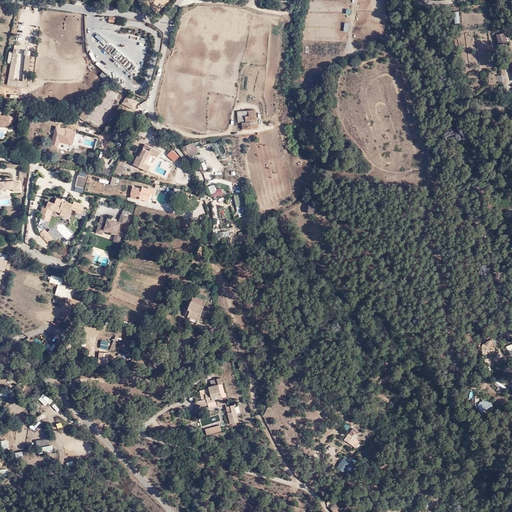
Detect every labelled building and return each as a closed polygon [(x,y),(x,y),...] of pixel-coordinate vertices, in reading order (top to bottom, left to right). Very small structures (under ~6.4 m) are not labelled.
[(229,3),(221,2),(219,27),(228,28),(229,3)] [(241,4),(233,3),(231,34),(239,34),(241,4)] [(95,37),(105,46),(108,42),(98,33),(95,37)] [(503,34),(496,35),(497,45),(498,47),(506,45),(503,34)] [(125,67),(130,62),(112,43),(106,49),(125,67)] [(15,55),(11,55),(5,82),(25,86),(32,51),(27,50),(26,54),(27,54),(22,80),(11,77),(15,55)] [(134,102),(129,98),(128,100),(125,98),(122,103),(131,109),(133,106),(132,105),(134,102)] [(255,110),(241,111),(242,129),(257,127),(255,110)] [(78,119),(84,122),(89,115),(84,111),(78,119)] [(0,123),(3,124),(4,123),(8,124),(10,115),(3,113),(3,115),(0,114),(0,123)] [(56,127),(53,147),(58,147),(60,134),(64,135),(65,128),(56,127)] [(66,131),(63,144),(72,146),(75,133),(66,131)] [(138,157),(137,156),(133,165),(147,171),(149,166),(145,164),(147,161),(144,160),(148,153),(150,154),(157,157),(159,152),(144,145),(140,154),(138,157)] [(167,155),(173,161),(178,157),(172,150),(167,155)] [(115,173),(121,176),(124,169),(118,166),(115,173)] [(110,176),(111,169),(102,167),(100,173),(110,176)] [(77,190),(82,192),(85,180),(80,179),(77,190)] [(4,188),(4,190),(12,190),(12,192),(20,192),(20,183),(16,183),(12,183),(12,181),(0,181),(0,191),(0,190),(0,188),(4,188)] [(215,184),(208,187),(213,198),(224,194),(221,187),(217,189),(215,184)] [(137,199),(143,200),(145,193),(149,194),(151,195),(152,190),(146,188),(146,190),(140,188),(140,189),(131,187),(129,195),(138,197),(137,199)] [(236,195),(237,217),(246,216),(244,194),(236,195)] [(84,205),(79,203),(79,206),(73,203),(73,204),(57,198),(55,203),(49,201),(46,206),(43,205),(40,212),(42,213),(40,217),(46,220),(47,215),(49,216),(51,209),(53,206),(59,208),(62,209),(60,212),(68,215),(71,209),(76,211),(75,212),(80,214),(84,205)] [(307,212),(315,213),(316,205),(307,205),(307,212)] [(115,234),(115,236),(120,237),(127,218),(120,215),(118,223),(115,222),(110,220),(106,219),(106,220),(101,218),(96,230),(102,232),(103,230),(115,234)] [(52,240),(43,229),(39,233),(48,244),(52,240)] [(92,261),(94,257),(82,253),(80,260),(91,264),(92,261)] [(58,284),(55,294),(63,297),(66,287),(58,284)] [(205,301),(192,296),(185,316),(203,323),(206,313),(201,311),(205,301)] [(93,344),(98,347),(105,332),(99,329),(93,344)] [(105,332),(98,347),(105,350),(113,335),(105,332)] [(117,351),(120,338),(114,336),(111,350),(117,351)] [(127,354),(129,348),(120,345),(118,351),(127,354)] [(99,351),(99,366),(109,366),(109,351),(99,351)] [(220,395),(221,400),(225,399),(224,393),(223,393),(220,384),(216,385),(219,395),(220,395)] [(215,401),(216,406),(216,407),(223,405),(221,400),(220,395),(219,395),(216,385),(210,387),(207,388),(208,393),(204,394),(205,400),(195,402),(197,408),(207,406),(206,404),(215,401)] [(0,395),(9,396),(9,388),(0,387),(0,395)] [(39,399),(46,407),(53,400),(45,392),(39,399)] [(475,403),(480,413),(492,406),(487,397),(475,403)] [(237,424),(233,406),(225,408),(230,426),(237,424)] [(356,438),(352,435),(349,432),(345,437),(352,443),(356,438)] [(42,447),(38,447),(38,454),(53,452),(52,445),(42,446),(42,447)] [(344,473),(351,461),(343,456),(336,468),(344,473)]
